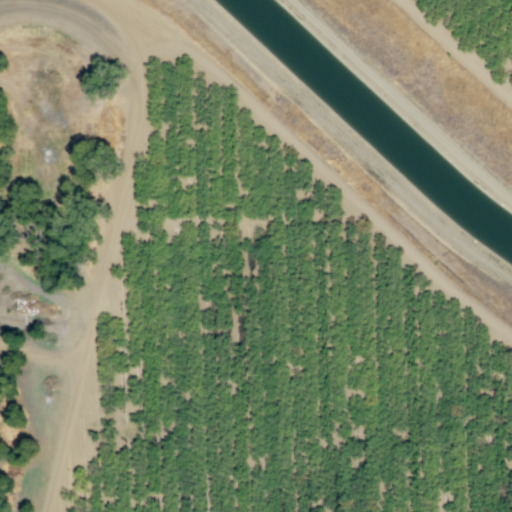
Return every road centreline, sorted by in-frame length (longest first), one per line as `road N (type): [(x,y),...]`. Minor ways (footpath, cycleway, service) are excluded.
road 1 (track): [(511,339),(204,66),(106,0)]
road 2 (track): [(42,511),(117,222),(138,96),(137,18)]
road 3 (track): [(371,216),(117,222)]
road 4 (track): [(511,100),(399,0)]
